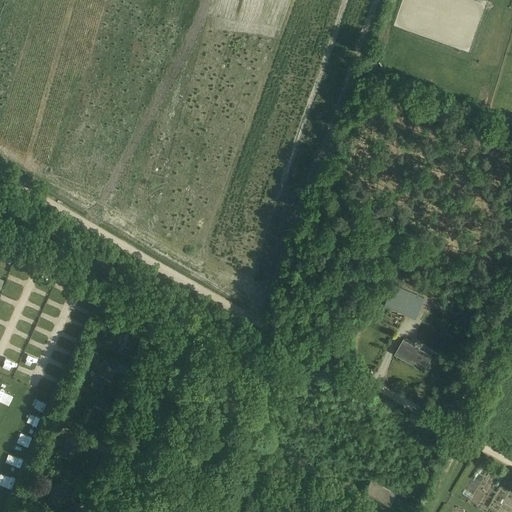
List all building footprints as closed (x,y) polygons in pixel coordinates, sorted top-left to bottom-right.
[(0,253),(0,257),(8,261),(13,251),(3,247),(0,253)] [(133,290),(130,299),(137,302),(141,293),(133,290)] [(391,294),(386,305),(416,318),(423,302),(400,292),(398,297),(391,294)] [(126,332),(119,350),(129,354),(137,337),(126,332)] [(395,354),(424,370),(433,355),(404,339),(395,354)] [(111,369),(100,364),(90,385),(101,390),(111,369)] [(105,410),(93,405),(86,422),(97,427),(105,410)] [(73,419),(65,415),(61,423),(69,427),(73,419)] [(59,423),(54,433),(67,438),(71,429),(59,423)] [(78,442),(67,438),(59,454),(70,459),(78,442)] [(64,471),(61,477),(69,480),(71,474),(64,471)] [(72,484),(61,479),(54,496),(64,500),(72,484)] [(362,492),(388,507),(395,494),(370,479),(362,492)]
